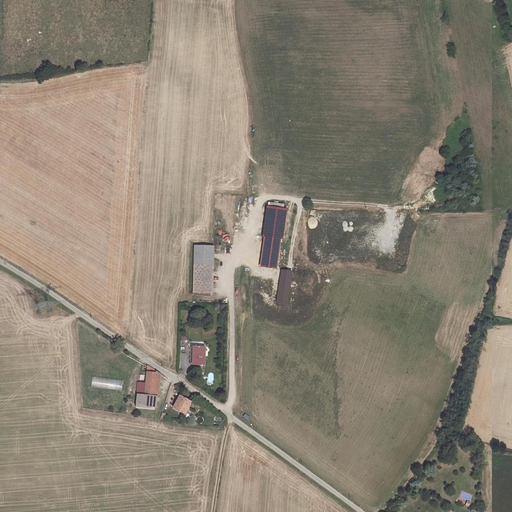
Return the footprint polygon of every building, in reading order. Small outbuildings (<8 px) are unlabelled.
[(281,232),(284,204),(264,203),(261,230),(281,232)] [(194,246),(194,265),(214,265),(214,246),(194,246)] [(214,265),(194,265),(194,282),(214,282),(214,265)] [(214,294),(214,282),(194,282),(194,293),(214,294)] [(206,351),(195,351),(195,365),(191,365),(191,370),(206,370),(206,351)] [(144,396),(159,397),(160,390),(158,390),(158,391),(153,390),(155,371),(147,366),(146,376),(144,396)] [(158,409),(159,397),(144,396),(146,376),(138,375),(135,406),(158,409)] [(91,377),(91,387),(121,390),(122,380),(91,377)] [(184,415),(190,404),(181,398),(177,405),(175,405),(172,409),(184,415)]
